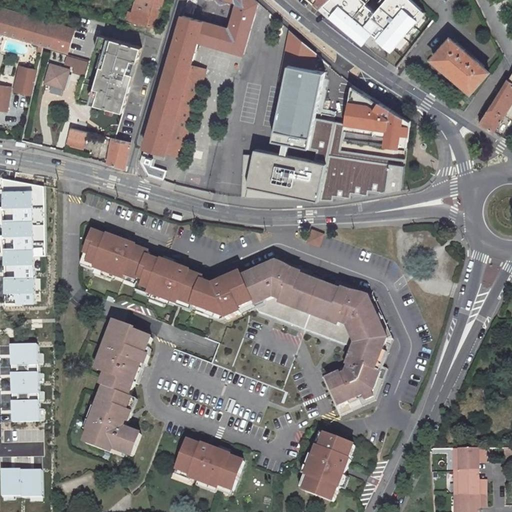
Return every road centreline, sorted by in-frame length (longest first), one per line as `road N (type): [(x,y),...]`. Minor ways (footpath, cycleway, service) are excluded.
road 1 (residential): [(125,186),(262,218),(383,211)]
road 2 (residential): [(125,186),(178,0)]
road 3 (tertiary): [(277,0),(430,105)]
road 4 (tertiary): [(460,345),(383,511)]
road 5 (residential): [(0,156),(125,186)]
